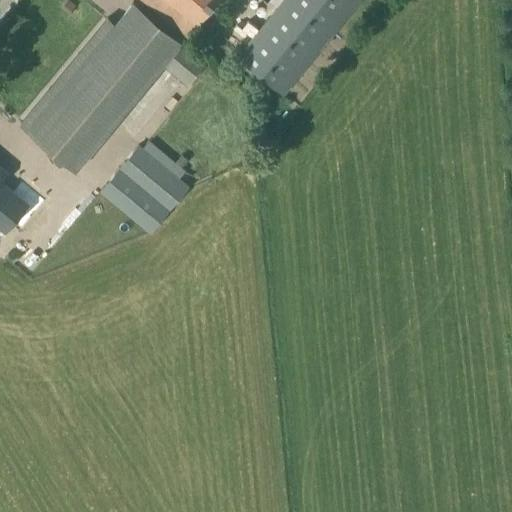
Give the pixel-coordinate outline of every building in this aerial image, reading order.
[(168,0),(141,0),(186,37),(197,23),(168,0)] [(168,0),(197,23),(215,0),(168,0)] [(283,0),(238,56),(284,92),(357,0),(283,0)] [(109,20),(21,124),(49,149),(75,171),(163,67),(187,87),(205,65),(134,5),(116,26),(109,20)] [(138,147),(100,192),(149,234),(187,189),(177,181),(185,171),(150,141),(142,151),(138,147)] [(0,168),(0,228),(4,231),(26,205),(0,183),(0,178),(5,173),(0,168)]
